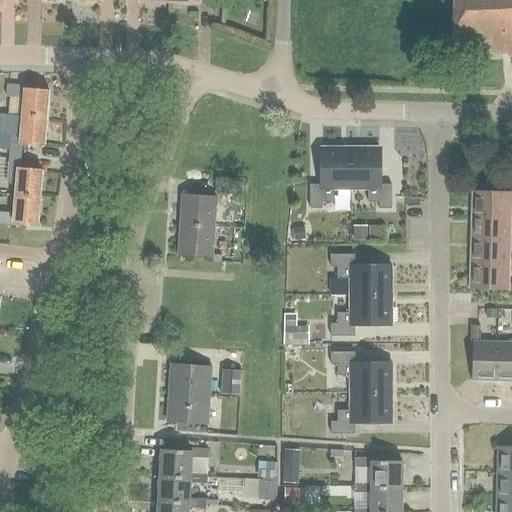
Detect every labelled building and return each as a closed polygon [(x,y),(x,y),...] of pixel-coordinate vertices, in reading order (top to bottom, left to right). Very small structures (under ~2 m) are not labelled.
[(511,0),(452,0),(454,54),(496,53),(496,55),(507,55),(507,58),(511,57),(511,0)] [(6,85),(5,96),(23,98),(22,116),(46,118),(49,90),(25,88),(25,87),(6,85)] [(11,134),(10,152),(20,153),(21,144),(43,146),(46,118),(22,116),(20,135),(11,134)] [(334,191),(351,191),(351,149),(322,149),(322,185),(310,185),(310,209),(322,209),(322,203),(334,203),(334,191)] [(391,185),(380,185),(380,149),(351,149),(351,191),(368,191),(368,203),(380,203),(380,209),(392,209),(391,185)] [(9,158),(7,183),(16,184),(15,195),(39,197),(42,170),(19,167),(19,159),(9,158)] [(236,194),(237,179),(216,177),(215,193),(236,194)] [(511,198),(511,189),(511,190),(511,192),(474,191),(473,215),(510,216),(511,198)] [(0,212),(0,222),(13,224),(13,222),(37,224),(39,197),(15,195),(13,214),(0,212)] [(182,195),(180,225),(214,228),(217,197),(182,195)] [(473,215),(472,240),(509,242),(509,244),(511,243),(511,234),(509,235),(510,216),(473,215)] [(212,258),(214,228),(180,225),(177,256),(212,258)] [(368,241),(368,233),(368,226),(354,226),(354,233),(354,241),(368,241)] [(306,240),(305,233),(304,227),(293,228),(294,233),(295,241),(306,240)] [(472,240),(471,265),(509,267),(509,268),(511,268),(511,258),(509,258),(509,244),(509,242),(472,240)] [(392,299),(392,269),(355,270),(355,258),(332,258),(332,270),(337,270),(337,282),(350,282),(350,299),(392,299)] [(471,265),(470,290),(508,292),(508,294),(511,293),(511,282),(508,283),(509,268),(509,267),(471,265)] [(392,328),(392,299),(350,299),(350,316),(338,316),(338,328),(332,328),(332,339),(356,339),(356,328),(392,328)] [(487,310),(486,319),(497,320),(498,310),(487,310)] [(470,324),(469,342),(473,342),(471,379),(496,380),(498,343),(479,342),(479,325),(470,324)] [(284,327),(284,340),(300,340),(300,327),(284,327)] [(511,343),(498,343),(496,380),(511,380),(511,343)] [(392,365),(356,365),(356,354),(332,354),(332,365),(338,365),(338,377),(350,377),(350,395),(393,394),(392,365)] [(170,364),(168,393),(209,396),(211,367),(170,364)] [(240,396),(242,372),(222,370),(221,395),(240,396)] [(168,393),(166,422),(207,425),(209,396),(168,393)] [(393,424),(393,394),(350,395),(350,412),(338,412),(338,423),(333,423),(333,435),(356,435),(356,424),(393,424)] [(161,450),(159,475),(191,477),(191,474),(192,458),(208,459),(208,449),(191,448),(190,452),(161,450)] [(511,448),(498,448),(497,472),(511,472),(511,448)] [(285,450),(284,484),(299,484),(300,451),(285,450)] [(354,460),(354,469),(370,469),(370,484),(370,488),(403,489),(403,463),(372,463),(372,460),(354,460)] [(259,462),(258,478),(274,479),(275,463),(259,462)] [(511,472),(497,472),(497,497),(511,497),(511,472)] [(159,475),(158,501),(190,502),(190,499),(191,482),(206,483),(207,474),(191,474),(191,477),(159,475)] [(261,480),(244,479),(243,493),(243,499),(277,500),(277,482),(261,481),(261,480)] [(370,488),(370,484),(354,484),(354,494),(370,494),(370,510),(370,511),(402,511),(403,489),(370,488)] [(286,499),(306,499),(306,486),(286,486),(286,499)] [(511,511),(511,497),(497,497),(496,511),(511,511)] [(158,501),(157,511),(189,511),(190,508),(205,509),(205,499),(190,499),(190,502),(158,501)]
